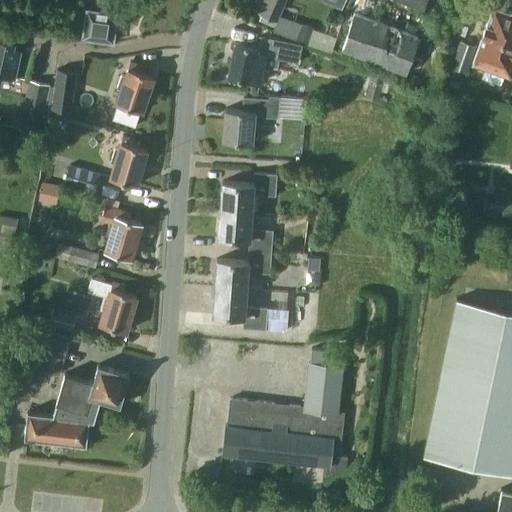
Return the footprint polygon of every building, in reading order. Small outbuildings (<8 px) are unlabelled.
[(285,0),(262,0),(257,12),(277,20),(285,0)] [(511,9),(511,10),(493,4),(487,22),(486,21),(483,31),(472,61),(478,63),(476,69),(483,71),(485,66),(511,75),(511,9)] [(112,41),(116,13),(87,9),(82,37),(112,41)] [(406,72),(418,36),(354,12),(342,48),(406,72)] [(313,25),(301,21),(296,37),(308,41),(313,25)] [(265,55),(299,62),(303,44),(259,34),(256,46),(235,41),(227,75),(259,82),(265,55)] [(475,45),(460,39),(450,65),(466,71),(475,45)] [(0,73),(14,77),(20,50),(13,49),(14,43),(0,40),(0,73)] [(141,111),(153,75),(140,71),(142,64),(130,60),(125,75),(121,74),(117,87),(120,88),(116,102),(141,111)] [(76,70),(56,67),(50,108),(71,111),(76,70)] [(370,72),(365,96),(378,99),(383,75),(370,72)] [(21,110),(18,127),(25,128),(36,131),(40,114),(42,115),(49,83),(36,80),(32,98),(24,97),(21,110)] [(254,115),(267,116),(278,117),(280,95),(269,94),(269,97),(243,95),(242,109),(225,107),(222,140),(252,142),(254,115)] [(136,184),(146,148),(133,144),(135,138),(122,134),(118,149),(114,147),(110,161),(114,162),(110,176),(136,184)] [(95,191),(100,172),(69,163),(64,182),(95,191)] [(222,180),(220,208),(252,210),(253,193),(275,194),(276,173),(253,171),(253,182),(222,180)] [(56,203),(60,184),(42,181),(38,199),(56,203)] [(106,196),(104,203),(117,207),(119,200),(106,196)] [(117,207),(104,203),(100,219),(109,222),(105,234),(109,235),(105,249),(131,257),(141,221),(128,217),(130,211),(117,207)] [(250,227),(252,210),(220,208),(218,236),(249,238),(248,249),(271,250),(272,229),(250,227)] [(98,252),(58,241),(54,255),(94,266),(98,252)] [(216,257),(214,285),(246,288),(247,270),(269,272),(271,250),(248,249),(247,260),(216,257)] [(308,256),(307,268),(318,269),(319,256),(308,256)] [(126,330),(136,294),(123,290),(125,284),(112,280),(112,282),(92,276),(88,290),(104,295),(100,307),(104,308),(100,322),(126,330)] [(246,288),(214,285),(212,313),(243,316),(242,326),(265,328),(267,306),(245,305),(246,288)] [(422,454),(511,472),(511,309),(455,298),(422,454)] [(75,315),(53,308),(48,324),(70,331),(75,315)] [(60,372),(70,335),(44,328),(33,364),(60,372)] [(231,397),(227,424),(225,423),(222,451),(334,464),(337,461),(343,410),(338,410),(343,364),(309,360),(304,405),(289,404),(289,408),(275,406),(275,402),(231,397)] [(120,404),(121,401),(129,372),(98,363),(93,380),(64,371),(52,413),(27,410),(25,436),(33,436),(32,441),(44,442),(45,438),(66,440),(65,444),(77,446),(78,442),(86,443),(89,417),(93,418),(98,398),(120,404)] [(511,511),(511,489),(502,488),(496,511),(511,511)]
